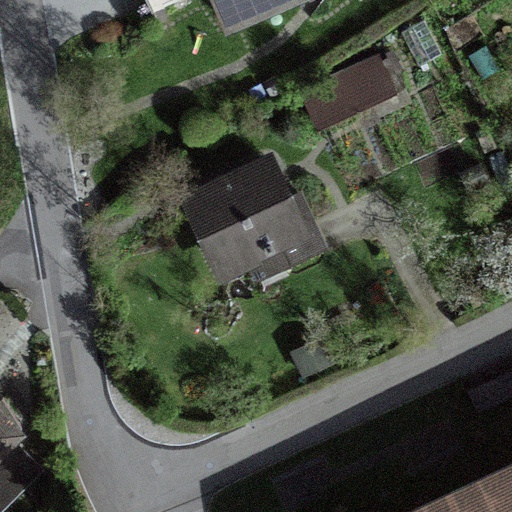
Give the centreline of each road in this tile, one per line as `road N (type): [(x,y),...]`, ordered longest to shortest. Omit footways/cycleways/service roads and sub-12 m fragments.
road 1 (residential): [(55,231),(92,425),(134,458),(194,477),(511,330)]
road 2 (residential): [(19,0),(55,231)]
